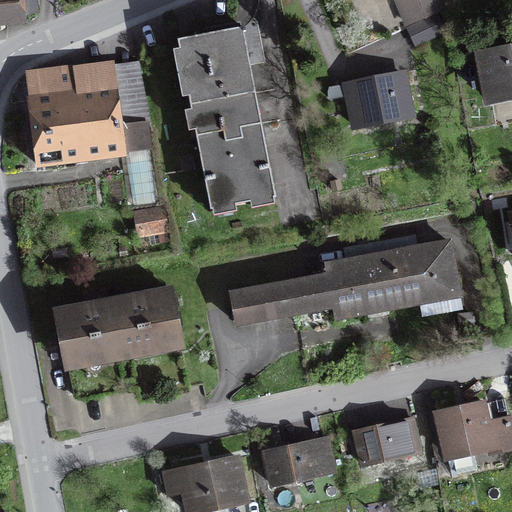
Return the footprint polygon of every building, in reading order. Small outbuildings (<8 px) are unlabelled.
[(0,0),(0,24),(25,22),(25,14),(35,12),(37,11),(35,0),(0,0)] [(397,0),(407,24),(443,9),(438,0),(397,0)] [(437,15),(408,29),(416,44),(444,30),(437,15)] [(243,28),(178,40),(190,105),(255,93),(248,57),(263,54),(257,21),(254,17),(243,28)] [(453,38),(457,57),(472,54),(476,49),(473,34),(453,38)] [(511,49),(480,56),(489,100),(511,95),(511,49)] [(151,126),(139,61),(27,76),(37,164),(124,154),(133,206),(155,203),(146,128),(151,126)] [(411,115),(403,75),(330,89),(328,92),(329,98),(348,94),(354,127),(411,115)] [(210,210),(275,197),(255,93),(190,105),(210,210)] [(145,214),(147,231),(164,228),(162,211),(145,214)] [(336,318),(459,295),(449,242),(410,249),(408,238),(345,250),(347,261),(322,267),(323,274),(328,273),(328,275),(231,293),(237,323),(334,305),(336,318)] [(170,289),(57,311),(73,395),(123,385),(118,358),(130,356),(138,397),(188,388),(170,289)] [(438,414),(447,455),(490,446),(491,451),(511,446),(511,430),(510,420),(487,425),(482,404),(438,414)] [(420,452),(413,419),(355,432),(362,465),(420,452)] [(326,439),(265,452),(272,485),(333,472),(326,439)] [(185,491),(189,511),(191,511),(245,500),(236,458),(165,475),(169,494),(185,491)]
